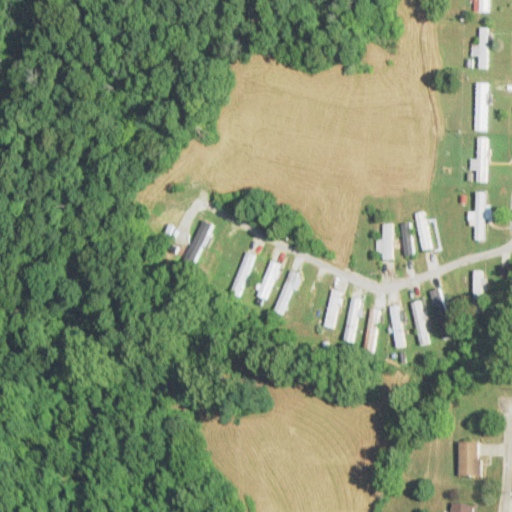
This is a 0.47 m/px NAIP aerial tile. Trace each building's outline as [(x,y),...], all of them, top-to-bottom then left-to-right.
[(480,0),(481,0),(475,0),(475,12),(491,12),(491,0),(480,0)] [(488,28),(479,28),(479,68),(488,68),(488,28)] [(477,129),(487,129),(487,103),(493,103),(493,94),(488,94),(488,83),(477,83),(477,129)] [(487,136),(477,136),(477,181),(487,181),(487,136)] [(485,192),(477,192),(477,211),(469,211),(469,225),(476,225),(476,240),(485,240),(485,192)] [(415,214),(426,250),(434,247),(423,211),(415,214)] [(402,215),(405,256),(414,255),(411,215),(402,215)] [(383,260),(393,260),(393,223),(383,223),(383,260)] [(213,231),(203,226),(185,262),(195,267),(213,231)] [(231,244),(223,240),(208,275),(216,279),(231,244)] [(281,264),(271,260),(258,296),(268,299),(281,264)] [(475,299),(485,299),(485,270),(475,270),(475,299)] [(336,328),(342,291),(333,289),(326,326),(336,328)] [(447,310),(454,309),(451,299),(444,301),(442,294),(433,296),(448,345),(456,342),(447,310)] [(362,298),(353,297),(346,340),(356,341),(362,298)] [(412,302),(423,345),(432,342),(421,299),(412,302)] [(398,346),(406,345),(399,304),(391,306),(398,346)] [(368,350),(377,351),(380,308),(371,308),(368,350)] [(482,476),(482,442),(460,442),(460,476),(482,476)] [(474,511),(476,504),(453,500),(451,511),(474,511)]
